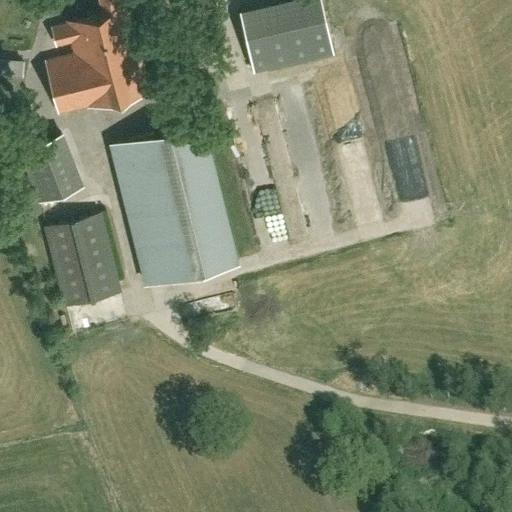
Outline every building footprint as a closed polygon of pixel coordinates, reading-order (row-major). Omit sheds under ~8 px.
[(66,20),(66,21),(52,25),(57,44),(71,40),(74,51),(46,58),(59,110),(149,87),(126,0),(98,0),(102,11),(66,20)] [(262,68),(338,53),(327,0),(243,0),(246,12),(247,11),(251,28),(244,29),(250,59),(260,58),(262,68)] [(309,109),(286,117),(294,139),(317,131),(309,109)] [(238,121),(250,178),(274,173),(262,116),(238,121)] [(148,280),(229,260),(194,121),(113,141),(148,280)] [(60,131),(18,146),(38,198),(79,182),(60,131)] [(64,302),(118,288),(99,210),(44,223),(64,302)]
